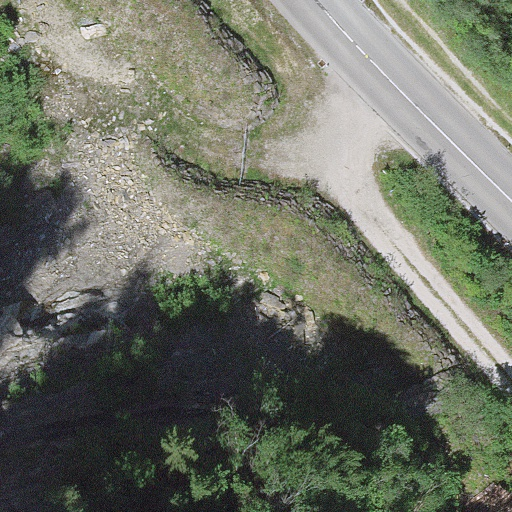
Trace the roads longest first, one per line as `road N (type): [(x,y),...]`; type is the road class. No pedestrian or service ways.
road 1 (track): [(336,140),(342,172),(367,212),(511,380)]
road 2 (secondary): [(316,0),(511,200)]
